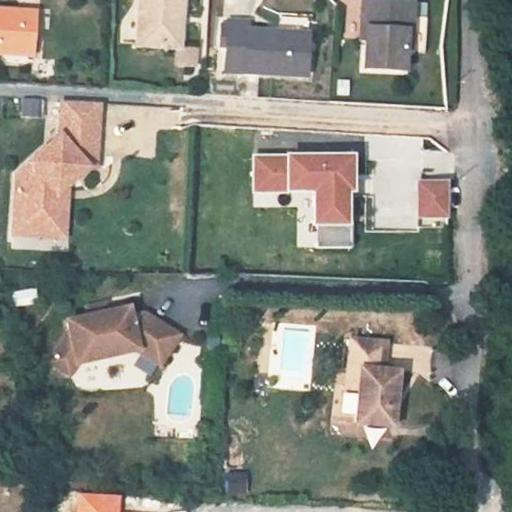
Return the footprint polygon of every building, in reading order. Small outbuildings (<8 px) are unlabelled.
[(141,0),(137,39),(179,43),(183,0),(141,0)] [(375,8),(369,65),(408,69),(412,13),(421,14),(422,0),(366,0),(366,7),(375,8)] [(0,6),(0,47),(37,51),(40,10),(0,6)] [(233,16),(230,69),(308,77),(310,33),(250,28),(251,17),(233,16)] [(55,156),(12,154),(9,237),(67,239),(69,182),(96,183),(99,103),(57,101),(55,156)] [(300,246),(348,246),(347,156),(250,157),(250,204),(300,204),(300,246)] [(446,219),(447,180),(415,180),(415,219),(446,219)] [(80,314),(82,322),(98,318),(96,310),(80,314)] [(82,322),(60,327),(62,337),(45,369),(65,380),(70,371),(131,356),(154,369),(171,340),(136,317),(122,321),(120,313),(98,318),(82,322)] [(355,364),(353,383),(348,418),(385,423),(393,369),(378,367),(382,339),(348,334),(344,363),(355,364)] [(355,364),(344,363),(341,381),(353,383),(355,364)]
